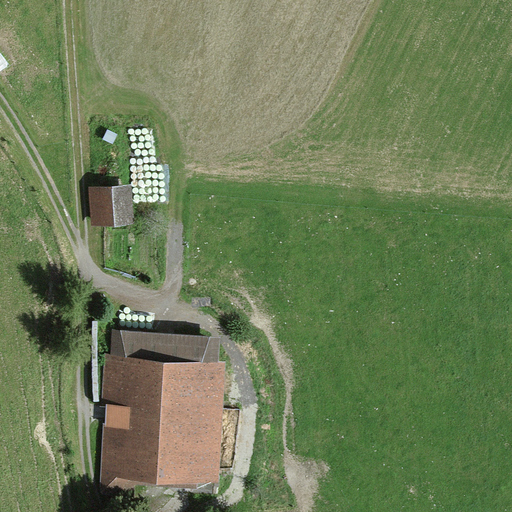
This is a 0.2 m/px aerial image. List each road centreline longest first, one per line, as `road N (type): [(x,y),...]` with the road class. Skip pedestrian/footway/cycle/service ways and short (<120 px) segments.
road 1 (track): [(85,263),(71,0)]
road 2 (track): [(85,263),(103,511)]
road 3 (track): [(0,99),(85,263)]
